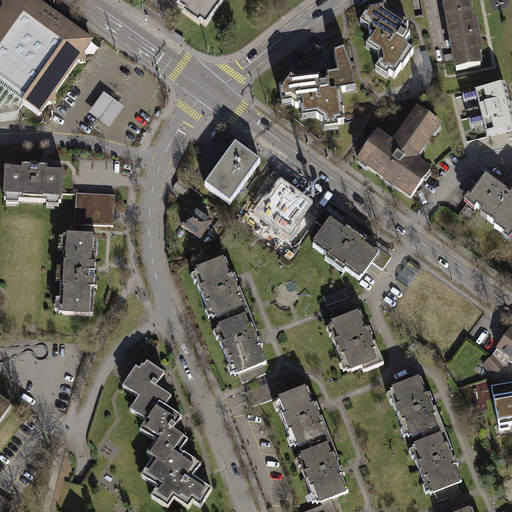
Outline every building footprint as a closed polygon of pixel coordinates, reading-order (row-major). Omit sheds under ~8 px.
[(93,47),(27,0),(11,0),(8,6),(0,7),(0,10),(1,15),(0,16),(0,93),(39,122),(48,109),(56,108),(55,100),(77,69),(85,68),(84,59),(93,47)] [(183,0),(177,9),(183,13),(181,16),(198,28),(200,25),(205,29),(226,0),(183,0)] [(442,0),(447,24),(473,19),(471,9),(474,9),(472,0),(442,0)] [(386,10),(367,12),(369,15),(362,23),(370,30),(371,35),(375,38),(369,49),(381,57),(383,67),(379,73),(385,77),(387,74),(394,79),(415,50),(408,45),(411,39),(405,34),(408,28),(386,15),(386,10)] [(447,24),(456,74),(482,69),(481,62),(484,62),(477,25),(474,25),(473,19),(447,24)] [(289,78),(276,93),(279,110),(291,109),(298,115),(300,125),(315,122),(322,127),(323,135),(338,132),(337,127),(341,126),(338,113),(341,113),(337,93),(344,91),(343,86),(352,85),(350,72),(341,52),(334,55),(337,74),(325,76),(327,85),(318,86),(316,77),(293,81),(289,78)] [(511,112),(505,86),(476,93),(487,138),(511,131),(511,112)] [(124,111),(103,97),(88,117),(109,132),(124,111)] [(441,128),(419,113),(394,151),(416,165),(441,128)] [(394,151),(378,140),(357,169),(409,204),(429,174),(416,165),(394,151)] [(233,141),(203,183),(228,201),(258,160),(233,141)] [(63,172),(5,169),(3,202),(6,202),(6,206),(18,207),(18,203),(46,204),(46,208),(57,209),(58,205),(62,205),(63,172)] [(179,179),(173,188),(184,195),(190,187),(179,179)] [(506,195),(486,181),(467,208),(474,213),(477,209),(484,214),(482,217),(497,228),(496,229),(507,237),(505,239),(509,242),(511,237),(511,230),(511,229),(511,197),(511,200),(505,196),(506,195)] [(265,203),(257,213),(291,237),(297,228),(294,226),(309,205),(282,186),(268,205),(265,203)] [(117,196),(77,194),(75,226),(116,228),(116,215),(117,196)] [(203,241),(216,223),(196,208),(183,226),(203,241)] [(328,229),(315,247),(328,256),(325,260),(346,275),(348,271),(364,282),(376,266),(384,272),(394,258),(377,245),(375,247),(370,243),(371,242),(352,228),(351,229),(345,225),(347,223),(329,209),(319,223),(328,229)] [(97,242),(66,240),(66,245),(61,244),(60,256),(65,256),(64,274),(60,274),(59,286),(63,286),(62,305),(58,305),(58,317),(62,317),(62,320),(93,322),(97,242)] [(227,263),(192,276),(196,285),(198,284),(209,311),(206,312),(209,320),(226,313),(229,320),(250,312),(237,276),(233,278),(227,263)] [(421,271),(409,263),(398,279),(410,287),(421,271)] [(348,290),(324,299),(327,308),(351,299),(348,290)] [(334,327),(328,330),(331,339),(334,338),(344,365),(342,366),(345,373),(362,367),(364,373),(386,365),(373,330),(369,332),(363,316),(359,317),(356,309),(331,318),(334,327)] [(264,347),(250,312),(229,320),(231,326),(214,333),(218,343),(221,342),(231,368),(228,369),(232,380),(240,377),(243,385),(266,376),(263,367),(267,366),(260,349),(264,347)] [(493,357),(483,365),(492,375),(495,371),(497,374),(510,362),(511,363),(511,329),(511,330),(497,349),(498,350),(493,357)] [(139,372),(136,370),(124,387),(140,398),(131,411),(147,422),(159,403),(166,408),(174,395),(159,385),(166,375),(147,363),(144,368),(142,367),(139,372)] [(286,379),(247,394),(250,401),(253,408),(292,394),(286,379)] [(424,382),(389,395),(392,404),(395,403),(405,430),(402,431),(405,439),(423,432),(425,439),(447,431),(434,396),(430,397),(424,382)] [(511,382),(493,386),(500,425),(511,422),(511,382)] [(312,388),(277,402),(280,411),(283,410),(293,437),(291,438),(294,446),(311,439),(314,446),(335,437),(329,422),(325,423),(312,388)] [(0,423),(12,407),(0,398),(0,423)] [(159,403),(147,422),(141,430),(159,442),(149,457),(154,460),(169,470),(181,452),(188,441),(174,432),(182,419),(166,408),(159,403)] [(461,466),(447,431),(425,439),(428,445),(410,451),(414,461),(417,460),(427,487),(425,487),(429,498),(436,496),(439,503),(463,494),(459,486),(464,485),(457,468),(461,466)] [(340,451),(335,437),(314,446),(316,452),(299,458),(302,468),(305,467),(315,493),(313,494),(317,505),(352,492),(337,452),(340,451)] [(202,466),(181,452),(169,470),(154,460),(142,478),(158,488),(152,498),(169,509),(175,500),(189,509),(193,503),(201,508),(213,490),(194,478),(202,466)] [(338,511),(334,502),(309,511),(338,511)]
